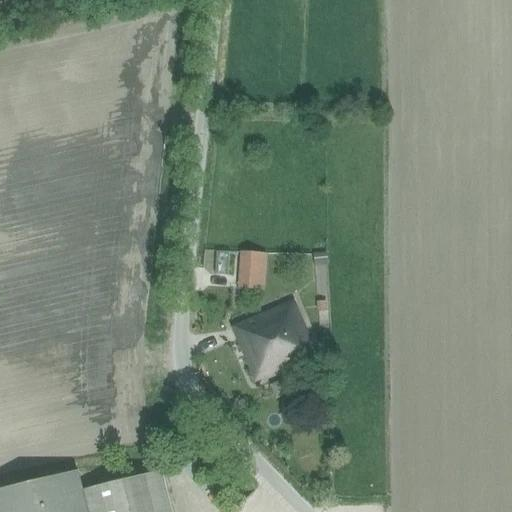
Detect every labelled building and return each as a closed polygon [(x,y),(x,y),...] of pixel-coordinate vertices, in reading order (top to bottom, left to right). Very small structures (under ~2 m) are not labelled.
[(48,10),(46,0),(43,0),(28,2),(32,24),(62,20),(60,8),(48,10)] [(288,182),(234,179),(233,203),(257,204),(256,208),(286,210),(288,182)] [(267,253),(240,252),(237,289),(264,291),(267,253)] [(315,355),(293,304),(235,329),(256,380),(315,355)] [(118,479),(84,486),(80,487),(76,471),(0,489),(0,511),(171,511),(162,470),(130,477),(129,470),(116,473),(118,479)]
